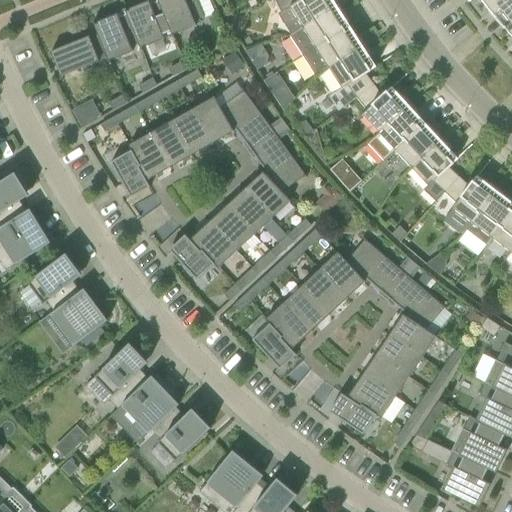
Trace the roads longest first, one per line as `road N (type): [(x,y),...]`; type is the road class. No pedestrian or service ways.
road 1 (residential): [(382,511),(272,434),(142,306),(72,204),(0,61)]
road 2 (residential): [(511,138),(449,76),(391,0)]
